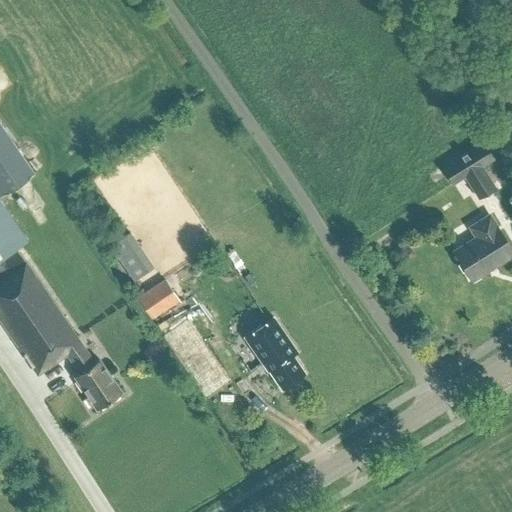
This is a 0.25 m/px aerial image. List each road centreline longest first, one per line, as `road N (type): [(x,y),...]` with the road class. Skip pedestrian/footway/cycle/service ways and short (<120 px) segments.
road 1 (unclassified): [(439,404),(158,0)]
road 2 (tertiary): [(266,511),(439,404)]
